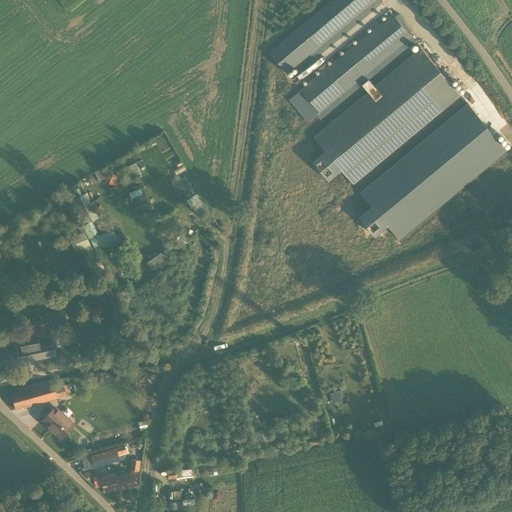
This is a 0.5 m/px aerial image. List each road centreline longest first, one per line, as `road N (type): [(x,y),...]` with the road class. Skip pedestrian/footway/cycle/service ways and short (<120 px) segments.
road 1 (track): [(141,511),(155,408),(168,376),(205,334),(224,277),(259,0)]
road 2 (track): [(511,284),(465,261),(245,340),(54,371)]
road 3 (unclassified): [(104,511),(0,406)]
road 4 (unclassified): [(511,101),(439,0)]
